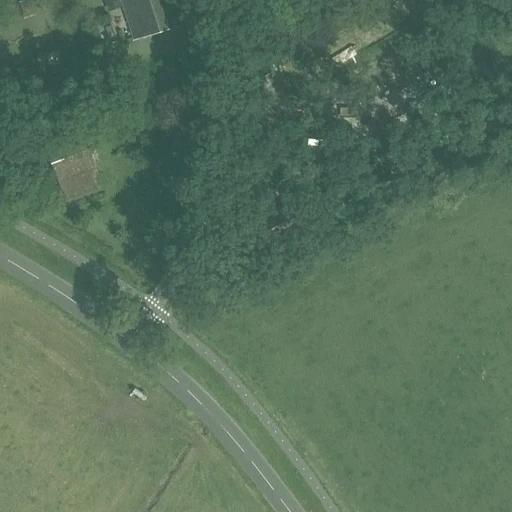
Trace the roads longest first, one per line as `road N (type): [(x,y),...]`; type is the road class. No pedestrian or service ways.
road 1 (residential): [(159,314),(188,220),(205,103),(205,27),(194,0)]
road 2 (secondary): [(288,511),(202,406),(134,346)]
road 3 (secondary): [(134,346),(0,255)]
